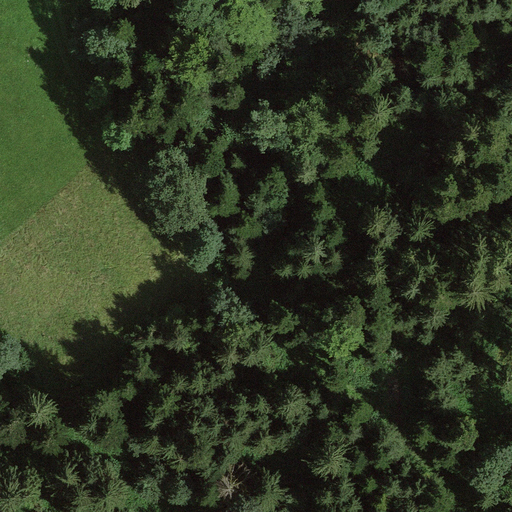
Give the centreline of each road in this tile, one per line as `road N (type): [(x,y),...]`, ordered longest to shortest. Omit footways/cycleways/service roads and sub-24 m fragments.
road 1 (track): [(222,290),(389,423),(479,511)]
road 2 (track): [(172,511),(44,401)]
road 3 (track): [(317,511),(297,355)]
